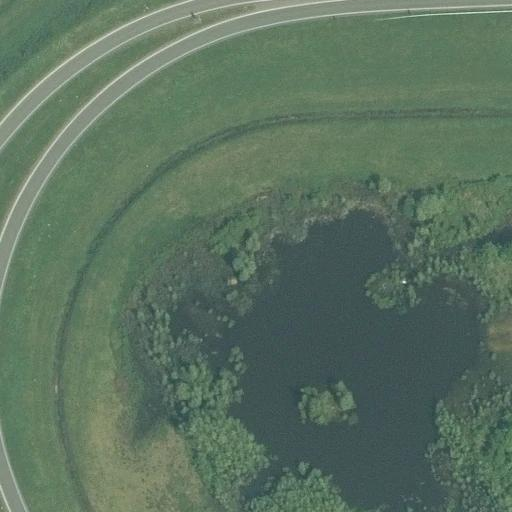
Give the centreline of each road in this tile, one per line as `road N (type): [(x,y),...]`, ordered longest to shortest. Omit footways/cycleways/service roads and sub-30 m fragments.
road 1 (trunk): [(0,267),(22,207),(54,154),(118,91),(241,25),(361,0)]
road 2 (trunk): [(237,0),(153,23),(99,51),(52,83),(0,142)]
